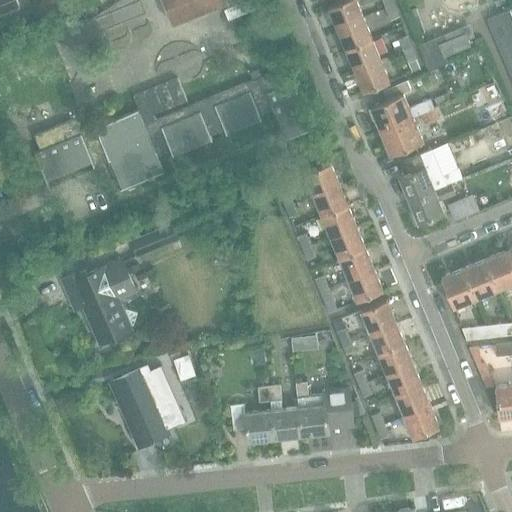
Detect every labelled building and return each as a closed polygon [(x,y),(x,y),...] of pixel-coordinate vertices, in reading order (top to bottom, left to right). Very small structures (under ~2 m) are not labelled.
[(162,0),(172,23),(225,1),(227,4),(237,0),(162,0)] [(386,8),(396,4),(393,0),(374,0),(357,7),(354,0),(344,0),(328,7),(337,28),(362,18),(361,17),(385,7),(386,8)] [(396,4),(386,8),(390,19),(400,15),(396,4)] [(511,11),(511,8),(487,18),(511,77),(511,11)] [(345,49),(370,39),(362,18),(337,28),(345,49)] [(439,42),(444,55),(471,44),(468,37),(474,35),(469,23),(443,33),(445,39),(439,42)] [(196,34),(176,38),(178,49),(198,45),(196,34)] [(402,50),(411,46),(407,35),(398,39),(402,50)] [(354,70),(379,59),(370,39),(345,49),(354,70)] [(411,46),(402,50),(411,72),(420,68),(411,46)] [(379,59),(354,70),(363,91),(388,81),(379,59)] [(295,79),(287,82),(281,67),(261,75),(257,68),(249,71),(252,79),(156,118),(154,113),(186,100),(178,77),(132,96),(137,109),(96,126),(90,111),(33,134),(39,148),(34,151),(47,184),(48,183),(46,178),(91,160),(93,165),(108,159),(120,188),(162,171),(156,155),(170,149),(172,154),(212,138),(209,133),(224,127),(226,132),(261,118),(259,113),(273,107),(286,138),(314,126),(295,79)] [(380,129),(412,115),(402,92),(411,88),(407,78),(384,88),(387,98),(370,105),(380,129)] [(420,112),(440,104),(437,95),(432,97),(431,95),(415,101),(420,112)] [(440,104),(420,112),(425,123),(446,114),(442,104),(441,104),(440,104)] [(412,115),(380,129),(390,153),(422,139),(412,115)] [(408,200),(452,182),(452,181),(474,171),(470,162),(443,173),(432,147),(403,159),(409,172),(399,176),(408,200)] [(314,194),(339,183),(330,161),(305,172),(314,194)] [(452,182),(408,200),(418,222),(444,211),(439,199),(456,192),(452,182)] [(322,214),(347,204),(339,183),(314,194),(322,214)] [(285,205),(294,202),(289,189),(280,193),(285,205)] [(294,202),(285,205),(289,216),(298,212),(294,202)] [(331,235),(356,225),(347,204),(322,214),(331,235)] [(131,240),(137,254),(177,236),(171,223),(131,240)] [(339,256),(364,246),(356,225),(331,235),(339,256)] [(302,247),(311,243),(306,231),(297,235),(302,247)] [(311,243),(302,247),(307,258),(316,254),(311,243)] [(348,277),(373,267),(364,246),(339,256),(348,277)] [(497,287),(511,280),(511,262),(507,249),(485,258),(497,287)] [(119,295),(134,289),(120,258),(106,264),(106,266),(103,267),(102,266),(67,280),(78,306),(83,304),(99,341),(130,328),(128,325),(133,323),(137,311),(126,307),(121,308),(115,295),(118,293),(119,295)] [(475,296),(497,287),(485,258),(463,267),(475,296)] [(373,267),(348,277),(357,299),(382,288),(373,267)] [(452,305),(475,296),(463,267),(440,277),(452,305)] [(319,289),(329,285),(324,273),(314,277),(319,289)] [(329,285),(319,289),(328,311),(337,307),(329,285)] [(370,330),(395,319),(386,298),(361,308),(370,330)] [(511,305),(463,310),(465,323),(511,318),(511,305)] [(378,351),(403,340),(395,319),(370,330),(378,351)] [(488,336),(511,334),(510,321),(486,323),(488,336)] [(467,338),(488,336),(486,323),(462,326),(467,338)] [(341,342),(351,338),(345,326),(336,330),(341,342)] [(351,338),(341,342),(346,353),(355,349),(351,338)] [(496,354),(511,352),(511,339),(495,342),(496,354)] [(387,371),(412,361),(403,340),(378,351),(387,371)] [(470,345),(486,386),(494,384),(485,361),(480,356),(478,344),(470,345)] [(172,359),(179,380),(194,374),(187,354),(172,359)] [(396,392),(421,382),(412,361),(387,371),(396,392)] [(176,411),(165,416),(143,366),(115,378),(122,394),(119,395),(139,444),(182,426),(176,411)] [(358,383),(367,380),(363,368),(353,372),(358,383)] [(296,381),(299,407),(302,434),(329,431),(327,419),(353,416),(350,391),(325,394),(309,396),(307,380),(296,381)] [(367,380),(358,383),(363,396),(372,392),(367,380)] [(404,413),(429,403),(421,382),(396,392),(404,413)] [(498,416),(511,414),(511,382),(495,384),(498,416)] [(302,434),(299,407),(283,409),(280,383),(269,384),(271,400),(272,410),(275,437),(302,434)] [(260,401),(271,400),(269,384),(258,385),(260,401)] [(354,397),(359,413),(365,413),(358,395),(354,397)] [(275,437),(272,410),(244,413),(243,403),(231,404),(234,429),(246,427),(248,441),(275,437)] [(429,403),(404,413),(413,435),(438,425),(429,403)] [(375,425),(385,421),(380,410),(371,415),(375,425)] [(385,421),(375,425),(380,438),(390,434),(385,421)]
